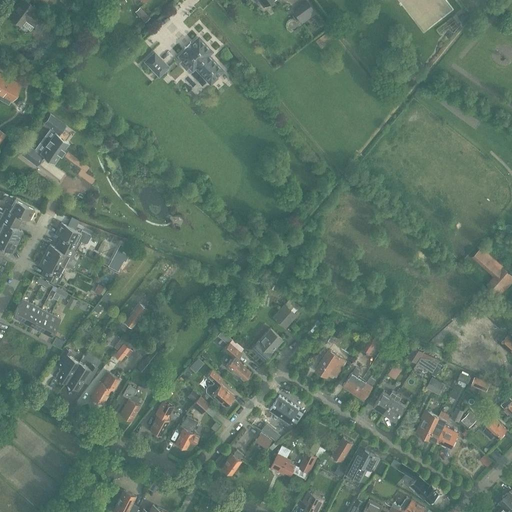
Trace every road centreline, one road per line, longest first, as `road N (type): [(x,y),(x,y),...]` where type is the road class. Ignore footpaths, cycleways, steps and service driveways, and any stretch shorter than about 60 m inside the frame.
road 1 (residential): [(188,477),(273,377),(290,376),(473,493)]
road 2 (unclassified): [(117,439),(0,380)]
